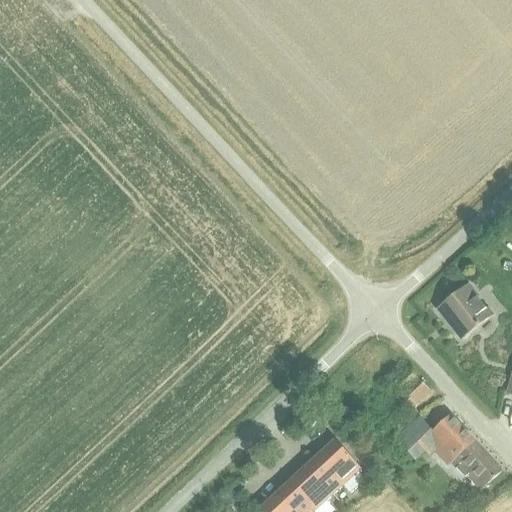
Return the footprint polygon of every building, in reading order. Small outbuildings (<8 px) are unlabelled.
[(439,311),(462,340),(492,317),(468,288),(439,311)] [(407,413),(429,391),(410,371),(395,385),(405,395),(397,403),(407,413)] [(402,413),(379,431),(387,441),(411,423),(402,413)] [(431,435),(420,418),(396,439),(409,457),(416,464),(426,455),(429,458),(435,453),(442,446),(431,435)] [(448,418),(431,435),(442,446),(435,453),(448,466),(451,463),(480,494),(501,474),(448,418)] [(336,443),(262,510),(263,511),(314,511),(334,495),(342,487),(350,496),(364,483),(356,474),(361,470),(336,443)] [(386,450),(378,456),(383,463),(391,457),(386,450)] [(232,491),(222,500),(229,509),(239,501),(232,491)]
